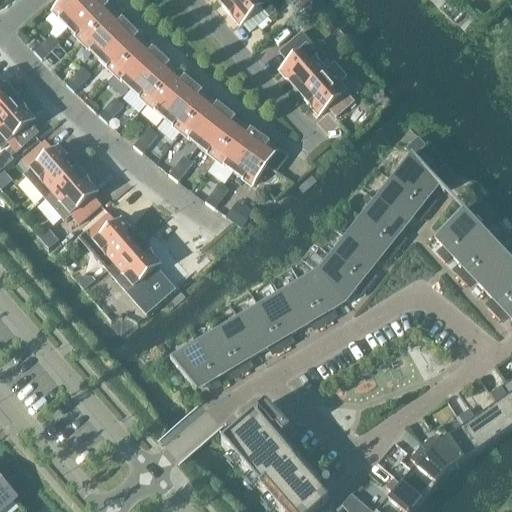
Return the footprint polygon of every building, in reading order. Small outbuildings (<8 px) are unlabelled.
[(67,0),(51,15),(67,31),(99,1),(97,0),(67,0)] [(261,0),(226,0),(220,6),(239,29),(260,10),(268,20),(274,14),(261,0)] [(307,0),(294,0),(302,9),(310,3),(307,0)] [(67,31),(82,47),(113,16),(99,1),(67,31)] [(312,5),(305,12),(312,20),(319,13),(312,5)] [(82,47),(98,63),(129,31),(113,16),(82,47)] [(98,63),(114,78),(144,46),(129,31),(98,63)] [(279,74),(298,97),(325,73),(314,59),(318,56),(301,36),(277,56),(287,67),(279,74)] [(51,38),(42,47),(50,55),(59,47),(51,38)] [(114,78),(130,93),(160,60),(144,46),(114,78)] [(50,55),(42,47),(33,55),(42,64),(50,55)] [(130,93),(147,108),(176,75),(160,60),(130,93)] [(325,73),(298,97),(320,122),(329,114),(335,121),(336,120),(353,105),(338,87),(346,80),(334,66),(325,73)] [(82,70),(74,79),(82,87),(90,79),(82,70)] [(147,108),(163,122),(192,89),(176,75),(147,108)] [(82,87),(74,79),(65,88),(74,96),(82,87)] [(0,112),(14,100),(0,83),(0,112)] [(163,122),(181,136),(208,102),(192,89),(163,122)] [(14,100),(0,112),(0,150),(1,151),(7,146),(15,155),(36,137),(28,128),(34,123),(14,100)] [(114,101),(106,110),(115,118),(123,109),(114,101)] [(181,136),(198,150),(225,115),(208,102),(181,136)] [(115,118),(106,110),(98,119),(107,127),(115,118)] [(198,150),(216,164),(242,128),(225,115),(198,150)] [(216,164),(233,177),(259,141),(242,128),(216,164)] [(148,131),(140,140),(150,148),(157,138),(148,131)] [(150,148),(140,140),(133,150),(142,157),(150,148)] [(259,141),(233,177),(252,190),(266,169),(275,175),(286,160),(259,141)] [(25,179),(44,201),(77,172),(58,150),(53,154),(44,145),(22,164),(31,173),(25,179)] [(6,154),(0,158),(0,164),(2,168),(11,160),(6,154)] [(182,159),(175,169),(185,176),(192,167),(182,159)] [(411,159),(390,184),(428,215),(434,208),(426,202),(438,187),(411,159)] [(185,176),(175,169),(168,178),(177,186),(185,176)] [(447,170),(437,178),(449,191),(450,191),(459,183),(447,170)] [(77,172),(44,201),(64,224),(70,218),(78,228),(100,208),(92,199),(97,195),(77,172)] [(390,184),(375,203),(406,228),(415,216),(423,222),(428,215),(390,184)] [(218,186),(211,196),(221,203),(228,193),(218,186)] [(221,203),(211,196),(204,206),(214,213),(221,203)] [(375,203),(360,222),(398,252),(404,245),(396,240),(406,228),(375,203)] [(231,212),(225,221),(232,225),(235,227),(242,232),(247,224),(231,212)] [(79,241),(107,273),(140,244),(121,222),(116,226),(104,213),(81,232),(85,237),(79,241)] [(444,265),(451,258),(479,231),(462,213),(433,240),(445,252),(438,258),(444,265)] [(360,222),(345,241),(376,265),(385,253),(393,259),(398,252),(360,222)] [(455,276),(461,282),(467,276),(496,249),(479,231),(451,258),(461,270),(455,276)] [(345,241),(330,259),(361,284),(368,290),(374,283),(366,277),(376,265),(345,241)] [(140,244),(107,273),(127,296),(132,291),(140,301),(163,281),(155,272),(160,267),(140,244)] [(473,282),(484,294),(511,266),(511,265),(496,249),(467,276),(461,282),(467,289),(473,282)] [(330,259),(317,276),(344,306),(356,291),(363,297),(368,290),(361,284),(330,259)] [(487,311),(494,318),(511,300),(511,266),(484,294),(494,304),(487,311)] [(317,276),(300,286),(324,328),(332,323),(327,315),(344,306),(317,276)] [(78,280),(74,282),(84,293),(95,284),(92,280),(78,280)] [(300,286),(279,298),(299,332),(312,324),(317,332),(324,328),(300,286)] [(158,292),(150,299),(159,308),(166,302),(158,292)] [(279,298),(258,310),(283,352),(291,348),(286,340),(299,332),(279,298)] [(511,300),(494,318),(499,324),(506,317),(511,323),(511,300)] [(258,310),(238,323),(258,357),(271,349),(276,357),(283,352),(258,310)] [(238,323),(217,335),(242,377),(249,372),(245,364),(258,357),(238,323)] [(217,335),(196,347),(217,381),(230,373),(234,381),(242,377),(217,335)] [(162,347),(150,354),(154,362),(166,355),(162,347)] [(217,381),(196,347),(169,363),(196,393),(209,386),(214,394),(221,389),(217,381)] [(491,399),(497,408),(511,429),(511,397),(506,401),(501,393),(491,399)] [(277,511),(318,511),(328,504),(269,436),(275,432),(282,440),(289,434),(265,407),(220,446),(248,478),(241,483),(248,492),(255,486),(266,499),(260,505),(266,511),(267,511),(273,507),(277,511)] [(458,422),(464,430),(480,453),(511,431),(511,429),(497,408),(474,423),(468,415),(458,422)] [(422,448),(428,455),(448,476),(480,453),(464,430),(442,445),(437,437),(422,448)] [(417,468),(400,488),(422,506),(448,476),(428,455),(422,448),(410,462),(417,468)] [(393,497),(380,511),(417,511),(422,506),(400,488),(393,482),(385,491),(393,497)] [(0,485),(0,511),(1,511),(14,501),(0,485)]
